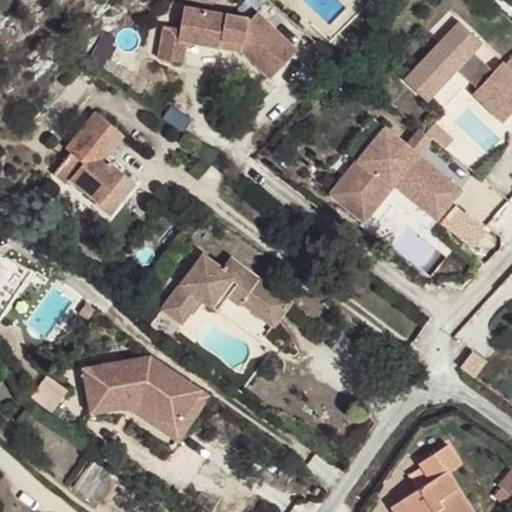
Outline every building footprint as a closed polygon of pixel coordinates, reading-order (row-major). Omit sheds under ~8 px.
[(297,50),(258,13),(253,18),(184,6),(179,41),(175,41),(171,66),(183,68),(187,43),(220,48),(221,40),(243,44),(241,51),(270,79),(297,50)] [(480,42),(458,22),(404,81),(426,102),(456,69),(477,88),(473,93),(503,121),(511,111),(511,54),(504,64),(501,61),(492,71),(472,52),(480,42)] [(220,48),(241,51),(243,44),(221,40),(220,48)] [(70,180),(99,203),(123,173),(105,158),(124,135),(95,112),(67,146),(74,152),(86,161),(70,180)] [(405,143),(384,125),(344,175),(330,192),(364,219),(393,182),(437,218),(461,188),(418,152),(417,152),(413,157),(402,149),(406,144),(405,143)] [(418,127),(405,143),(406,144),(417,152),(418,152),(430,136),(418,127)] [(413,157),(417,152),(406,144),(402,149),(413,157)] [(65,186),(70,180),(86,161),(74,152),(54,177),(65,186)] [(135,182),(123,173),(99,203),(110,213),(135,182)] [(161,310),(182,325),(200,299),(210,306),(220,292),(227,297),(238,305),(239,303),(244,297),(278,321),(291,302),(228,258),(222,267),(202,253),(161,310)] [(220,292),(210,306),(216,311),(227,297),(220,292)] [(273,327),(278,321),(244,297),(239,303),(273,327)] [(164,422),(189,384),(138,350),(71,364),(79,409),(115,402),(129,399),(164,422)] [(198,390),(189,384),(164,422),(129,399),(115,402),(167,436),(198,390)] [(449,443),(418,463),(431,482),(401,501),(407,511),(473,511),(447,471),(461,462),(449,443)] [(88,497),(100,505),(118,479),(92,461),(75,486),(89,496),(88,497)] [(511,468),(497,485),(511,497),(511,468)] [(407,511),(401,501),(392,507),(394,511),(407,511)]
